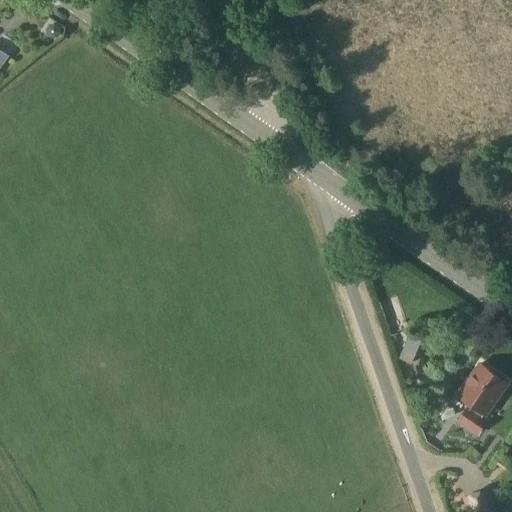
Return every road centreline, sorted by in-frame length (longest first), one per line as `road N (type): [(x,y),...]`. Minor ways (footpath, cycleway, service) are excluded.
road 1 (unclassified): [(431,511),(312,168)]
road 2 (tertiary): [(312,168),(71,0)]
road 3 (tertiary): [(511,310),(312,168)]
road 4 (track): [(297,157),(209,0)]
